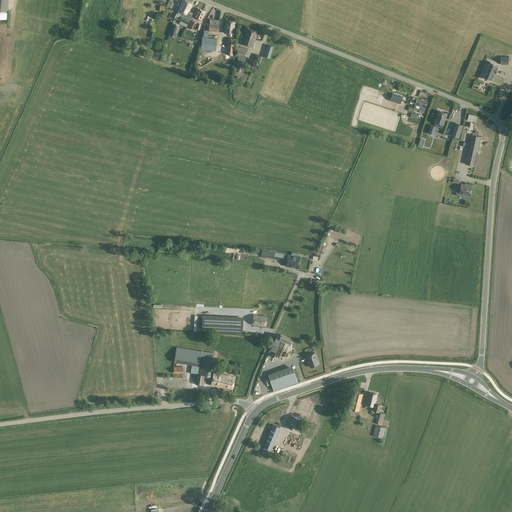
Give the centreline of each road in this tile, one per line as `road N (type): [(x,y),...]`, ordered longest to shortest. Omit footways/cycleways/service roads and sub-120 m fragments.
road 1 (unclassified): [(502,127),(483,111),(203,0)]
road 2 (unclassified): [(0,424),(233,401),(255,410)]
road 3 (unclassified): [(472,380),(502,127)]
road 4 (tertiary): [(255,410),(370,369),(428,368),(472,380)]
